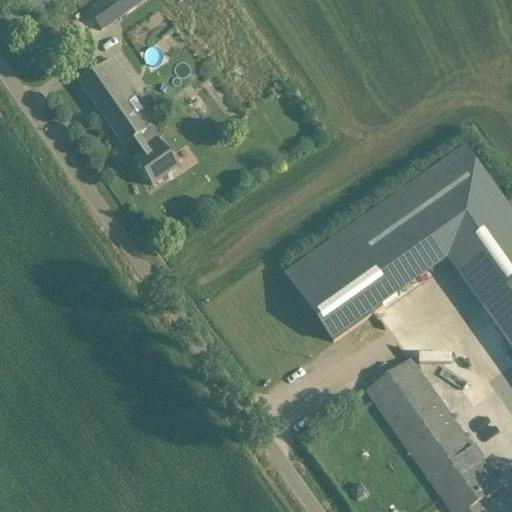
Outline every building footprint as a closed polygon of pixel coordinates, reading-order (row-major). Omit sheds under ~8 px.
[(147,0),(105,0),(87,12),(101,32),(147,0)] [(151,187),(168,176),(176,170),(157,143),(160,141),(150,128),(144,132),(125,105),(136,97),(110,61),(78,83),(124,148),(136,139),(148,155),(135,164),(151,187)] [(483,310),(511,290),(511,212),(464,145),(356,228),(403,294),(446,261),(483,310)] [(334,343),(403,294),(356,228),(287,277),(334,343)] [(511,290),(483,310),(511,350),(511,290)] [(491,470),(480,454),(413,360),(384,381),(367,393),(447,504),(452,511),(469,511),(483,502),(504,488),(491,470)]
